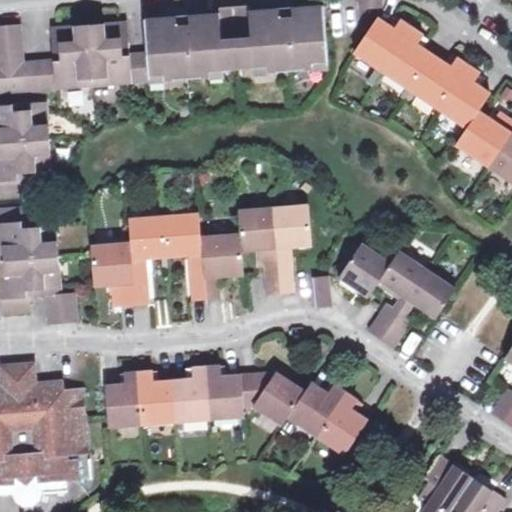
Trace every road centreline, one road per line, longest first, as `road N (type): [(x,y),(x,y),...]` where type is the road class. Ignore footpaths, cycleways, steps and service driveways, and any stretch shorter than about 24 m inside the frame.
road 1 (residential): [(0,338),(197,334),(311,307),(511,446)]
road 2 (residential): [(412,0),(511,77)]
